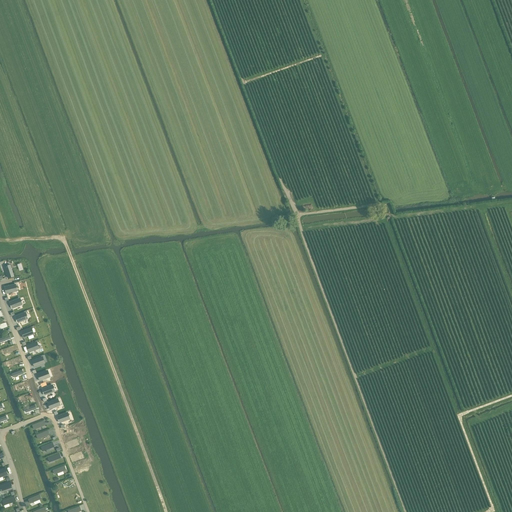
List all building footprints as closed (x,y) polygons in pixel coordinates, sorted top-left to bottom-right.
[(8,266),(5,267),(8,278),(14,276),(10,265),(8,266)] [(14,284),(5,286),(6,293),(16,291),(14,284)] [(19,298),(9,302),(12,308),(21,305),(19,298)] [(24,312),(15,316),(17,322),(27,319),(24,312)] [(30,328),(21,331),(23,338),(33,334),(30,328)] [(36,342),(26,346),(29,352),(38,349),(36,342)] [(41,357),(32,360),(34,367),(44,363),(41,357)] [(49,370),(38,374),(40,379),(50,374),(49,370)] [(51,385),(42,388),(45,395),(54,391),(51,385)] [(60,399),(49,403),(52,410),(62,405),(60,399)] [(66,413),(57,416),(59,423),(69,419),(66,413)] [(43,420),(32,425),(34,429),(45,424),(43,420)] [(72,427),(62,430),(65,437),(74,433),(72,427)] [(47,430),(36,435),(38,439),(49,434),(47,430)] [(76,439),(67,442),(69,449),(78,445),(76,439)] [(53,442),(41,447),(42,451),(54,446),(53,442)] [(81,452),(72,456),(74,462),(84,459),(81,452)] [(59,453),(47,458),(49,462),(61,458),(59,453)] [(86,465),(77,469),(79,475),(89,471),(86,465)] [(64,466),(53,470),(54,474),(66,470),(64,466)] [(91,478),(82,481),(84,488),(94,484),(91,478)] [(10,481),(1,485),(3,492),(13,489),(10,481)] [(70,481),(56,486),(58,491),(72,486),(70,481)] [(93,485),(82,489),(84,494),(94,490),(93,485)] [(96,491),(86,495),(89,501),(99,497),(96,491)] [(75,493),(63,497),(65,503),(77,498),(75,493)] [(39,494),(28,499),(30,503),(41,499),(39,494)] [(14,496),(2,501),(4,505),(16,501),(14,496)]
